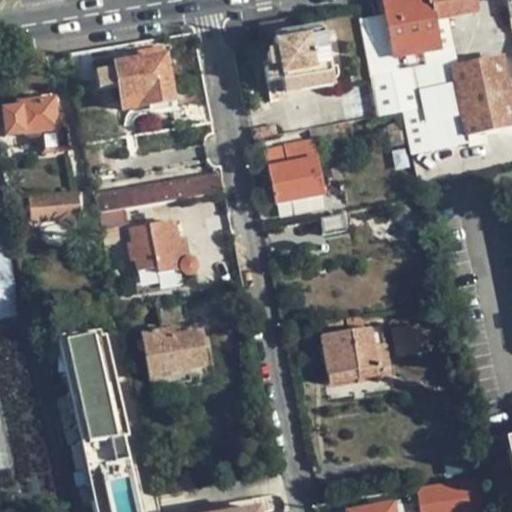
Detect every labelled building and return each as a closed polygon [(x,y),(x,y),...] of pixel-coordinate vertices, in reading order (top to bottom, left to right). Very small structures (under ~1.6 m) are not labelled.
[(391,61),(394,60),(440,52),(434,21),(448,18),(475,11),(472,0),(382,0),(380,0),(382,15),(391,61)] [(361,19),(369,74),(396,70),(394,60),(391,61),(382,15),(361,19)] [(457,67),(448,18),(434,21),(440,52),(444,69),(447,69),(457,67)] [(281,84),(283,94),(331,85),(321,30),(271,39),(273,53),(266,54),(268,70),(263,71),(266,87),(281,84)] [(116,86),(120,110),(171,102),(161,45),(126,51),(127,59),(113,62),(113,58),(93,61),(97,89),(116,86)] [(85,49),(66,52),(71,79),(89,75),(85,49)] [(444,69),(440,52),(394,60),(396,70),(369,74),(376,111),(402,105),(411,151),(425,149),(462,141),(447,69),(444,69)] [(468,147),(508,139),(511,138),(511,112),(502,58),(457,67),(447,69),(462,141),(467,140),(468,147)] [(3,136),(38,132),(40,150),(65,147),(63,127),(54,128),(51,99),(15,103),(15,109),(1,110),(3,136)] [(182,127),(210,122),(207,103),(206,100),(178,104),(182,127)] [(335,120),(309,126),(312,142),(338,137),(335,120)] [(268,127),(249,131),(250,140),(270,135),(268,127)] [(509,144),(508,139),(468,147),(467,140),(462,141),(425,149),(427,162),(428,165),(509,144)] [(276,204),(321,195),(312,142),(266,150),(276,204)] [(511,159),(509,144),(428,165),(431,181),(511,163),(511,159)] [(425,149),(411,151),(413,165),(427,162),(425,149)] [(94,195),(97,212),(123,208),(224,190),(220,172),(94,195)] [(33,222),(82,218),(79,190),(31,194),(33,222)] [(126,223),(123,208),(97,212),(104,244),(120,241),(117,225),(126,223)] [(318,216),(322,235),(345,230),(343,212),(318,216)] [(172,222),(128,230),(132,244),(126,245),(129,258),(134,257),(136,269),(132,270),(135,283),(155,279),(154,272),(178,268),(186,274),(192,272),(195,269),(195,264),(190,260),(186,260),(182,239),(175,241),(172,222)] [(0,316),(16,315),(8,243),(0,243),(0,316)] [(186,317),(184,302),(157,307),(159,321),(186,317)] [(432,320),(423,322),(427,338),(436,337),(432,320)] [(403,345),(399,326),(389,328),(394,356),(429,350),(427,341),(403,345)] [(168,328),(141,333),(149,378),(169,374),(168,370),(202,365),(197,331),(170,336),(168,328)] [(321,337),(327,375),(376,368),(389,365),(386,344),(382,345),(380,328),(321,337)] [(136,511),(95,332),(56,340),(94,511),(136,511)] [(377,376),(376,368),(327,375),(329,384),(377,376)] [(0,467),(14,465),(0,404),(0,467)] [(418,488),(422,511),(480,511),(487,511),(480,475),(418,488)]
